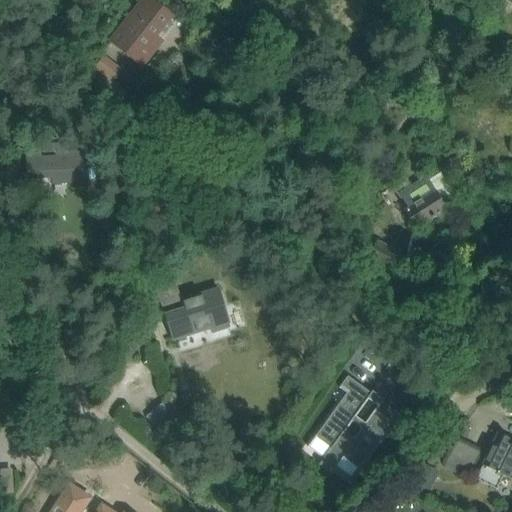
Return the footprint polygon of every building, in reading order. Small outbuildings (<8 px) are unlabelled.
[(152,0),(137,0),(106,42),(120,52),(129,59),(143,69),(144,68),(141,66),(158,42),(156,40),(174,16),(152,0)] [(222,24),(210,32),(219,46),(231,38),(222,24)] [(113,81),(121,71),(104,58),(96,68),(113,81)] [(271,68),(264,76),(272,82),(279,74),(271,68)] [(113,105),(121,95),(113,89),(105,98),(113,105)] [(28,178),(50,177),(50,183),(87,181),(85,143),(63,145),(54,146),(55,159),(40,160),(40,153),(26,154),(28,178)] [(446,211),(440,201),(453,194),(440,173),(427,181),(425,179),(408,189),(417,203),(405,211),(416,228),(431,219),(432,220),(435,218),(434,217),(444,211),(445,211),(446,211)] [(377,242),(369,255),(386,265),(394,252),(377,242)] [(173,341),(210,329),(212,335),(229,329),(227,324),(228,324),(218,289),(182,300),(185,309),(165,315),(173,341)] [(358,394),(362,388),(347,377),(339,388),(346,394),(315,437),(331,449),(342,458),(358,469),(383,434),(391,439),(405,419),(390,408),(386,413),(378,408),(377,407),(365,425),(355,417),(367,400),(366,399),(358,394)] [(182,414),(169,398),(146,416),(159,432),(182,414)] [(497,490),(504,477),(511,480),(511,445),(507,443),(508,439),(498,434),(484,461),(485,461),(476,480),(497,490)] [(479,452),(456,441),(444,465),(467,476),(479,452)] [(421,464),(410,487),(428,496),(439,472),(421,464)] [(0,470),(0,493),(13,493),(12,470),(0,470)] [(69,487),(52,511),(81,511),(89,499),(69,487)]
